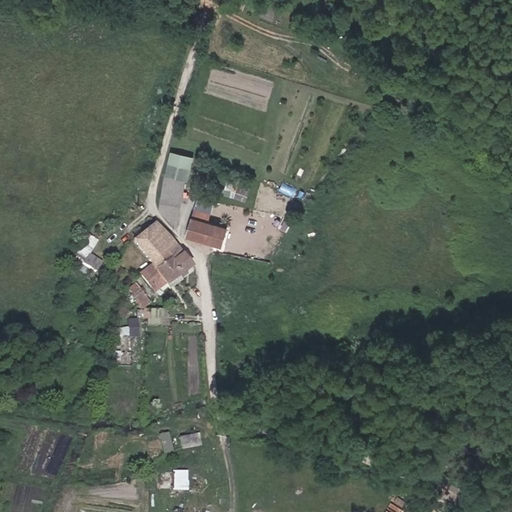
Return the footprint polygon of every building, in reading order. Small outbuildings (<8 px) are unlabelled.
[(191,167),(193,159),(194,159),(170,154),(168,165),(190,170),(191,167)] [(190,172),(190,170),(168,165),(165,176),(186,181),(187,181),(190,172)] [(182,198),(186,181),(165,176),(161,194),(182,198)] [(248,191),(237,187),(238,183),(228,181),(227,190),(226,190),(225,194),(235,197),(245,201),(248,191)] [(177,229),(182,198),(161,194),(159,210),(176,229),(177,229)] [(227,228),(220,227),(215,225),(215,224),(207,222),(199,219),(198,219),(197,218),(195,217),(194,217),(192,217),(186,237),(195,240),(197,241),(199,241),(203,243),(216,244),(217,245),(218,245),(219,245),(222,245),(227,228)] [(165,255),(175,246),(167,236),(154,223),(132,240),(151,264),(154,268),(167,258),(165,255)] [(88,253),(96,241),(87,235),(74,257),(83,262),(88,253)] [(189,265),(175,246),(165,255),(167,258),(178,273),(189,265)] [(95,270),(100,262),(88,253),(83,262),(95,270)] [(153,291),(178,273),(167,258),(154,268),(151,264),(140,273),(153,291)] [(140,309),(149,302),(139,289),(130,296),(140,309)] [(128,318),(130,310),(119,307),(117,316),(128,318)] [(150,318),(150,309),(137,311),(137,314),(136,314),(136,319),(147,318),(150,318)] [(167,325),(168,309),(150,309),(150,318),(147,318),(147,325),(154,325),(167,325)] [(139,336),(138,319),(128,320),(129,336),(139,336)] [(63,357),(72,341),(66,338),(59,354),(63,357)] [(171,451),(167,433),(159,435),(164,453),(171,451)] [(199,444),(197,434),(180,437),(182,448),(199,444)] [(185,489),(185,472),(172,472),(172,489),(185,489)]
